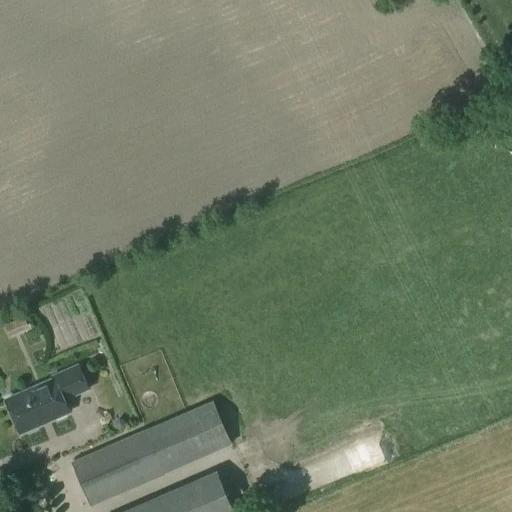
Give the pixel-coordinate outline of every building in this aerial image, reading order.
[(22,319),(2,328),(7,337),(27,328),(22,319)] [(48,378),(2,398),(18,434),(70,412),(65,398),(88,388),(78,363),(47,376),(48,378)] [(212,402),(197,408),(216,451),(230,444),(212,402)] [(73,461),(72,461),(91,505),(165,473),(147,430),(73,461)] [(233,511),(218,475),(133,511),(233,511)]
